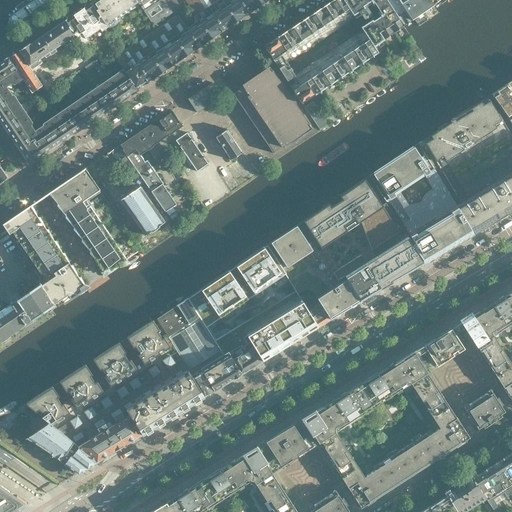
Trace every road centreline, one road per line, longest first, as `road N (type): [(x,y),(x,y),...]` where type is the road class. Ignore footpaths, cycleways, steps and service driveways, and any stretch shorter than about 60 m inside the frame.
road 1 (residential): [(511,231),(116,466),(110,488)]
road 2 (residential): [(0,205),(300,0)]
road 3 (primary): [(455,286),(162,466)]
road 4 (residential): [(389,511),(511,432)]
